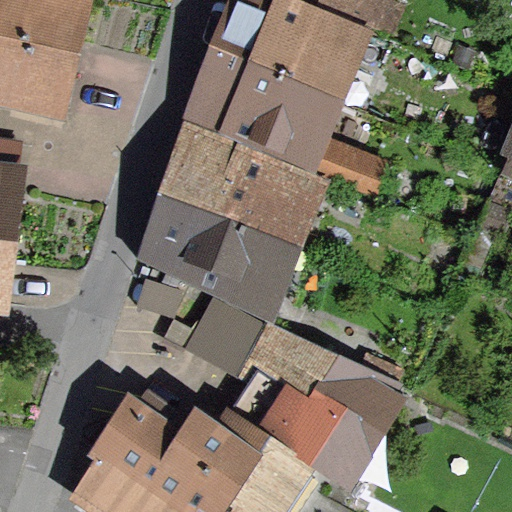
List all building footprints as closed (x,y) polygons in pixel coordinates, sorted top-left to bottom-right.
[(0,0),(0,97),(13,101),(11,106),(54,116),(80,0),(36,0),(35,7),(4,0),(0,0)] [(291,0),(239,0),(218,52),(332,99),(360,29),(291,0)] [(371,0),(332,0),(327,15),(385,38),(396,10),(371,0)] [(190,120),(304,168),(332,99),(218,52),(190,120)] [(318,179),(189,126),(162,198),(292,247),(318,179)] [(330,149),(320,175),(370,195),(380,169),(330,149)] [(0,225),(2,226),(9,170),(0,168),(0,225)] [(139,261),(264,319),(292,247),(162,198),(139,261)] [(215,298),(188,348),(237,376),(265,326),(215,298)] [(397,385),(266,323),(265,326),(237,376),(258,389),(242,413),(343,480),(393,396),(397,385)] [(128,423),(106,457),(188,511),(271,511),(300,468),(230,423),(219,440),(196,425),(176,455),(128,423)] [(188,511),(106,457),(83,492),(112,511),(188,511)]
